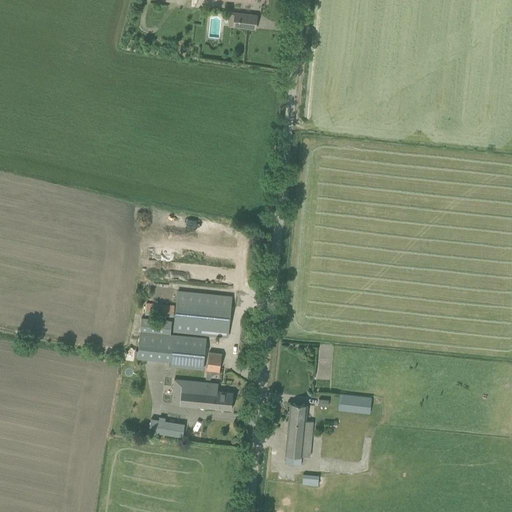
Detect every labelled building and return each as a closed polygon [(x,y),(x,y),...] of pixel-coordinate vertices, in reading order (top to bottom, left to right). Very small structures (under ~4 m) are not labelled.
[(237,27),(255,29),(257,15),(239,13),(229,12),(228,26),(237,27)] [(231,296),(177,291),(175,317),(174,331),(227,337),(231,296)] [(145,315),(173,317),(174,305),(146,303),(145,315)] [(203,369),(206,337),(170,334),(172,321),(141,318),(138,358),(171,361),(170,366),(203,369)] [(222,353),(209,352),(207,369),(219,371),(222,353)] [(175,378),(173,402),(221,408),(231,409),(233,392),(217,390),(218,383),(208,382),(175,378)] [(339,394),(338,410),(370,412),(370,395),(339,394)] [(306,420),(308,404),(290,402),(285,454),(286,454),(285,463),(301,465),(301,456),(310,457),(314,421),(306,420)] [(183,436),(185,424),(165,421),(166,418),(159,417),(159,420),(151,419),(149,431),(183,436)] [(318,484),(318,474),(302,473),(302,484),(318,484)]
